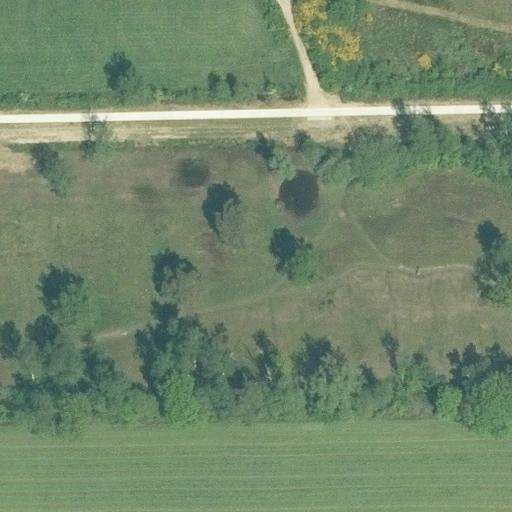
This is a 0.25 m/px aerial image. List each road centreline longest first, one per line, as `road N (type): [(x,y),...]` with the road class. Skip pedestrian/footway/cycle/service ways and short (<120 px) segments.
road 1 (track): [(334,126),(0,130)]
road 2 (track): [(511,124),(334,126)]
road 3 (track): [(334,126),(355,226),(371,247),(412,271)]
road 4 (track): [(347,199),(266,295)]
